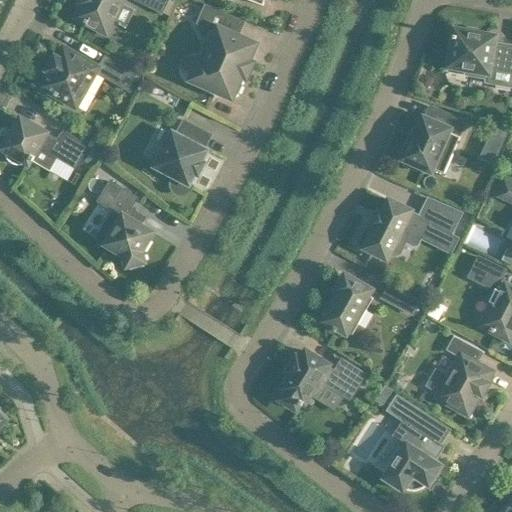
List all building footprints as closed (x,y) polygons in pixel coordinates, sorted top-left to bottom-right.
[(123,0),(80,0),(79,4),(83,5),(76,18),(99,29),(107,33),(113,21),(122,3),(123,0)] [(137,0),(162,12),(167,0),(137,0)] [(240,82),(257,43),(238,35),(244,22),(204,4),(196,22),(216,31),(209,50),(207,49),(202,60),(200,60),(191,81),(232,98),(234,94),(237,93),(241,85),(240,82)] [(511,45),(494,43),(495,39),(496,36),(481,33),(478,30),(467,28),(464,30),(455,29),(454,38),(451,40),(449,48),(451,51),(449,66),(467,70),(466,74),(487,78),(486,82),(511,86),(511,45)] [(99,67),(81,57),(64,47),(58,57),(55,55),(46,70),(50,72),(41,87),(76,107),(99,67)] [(109,59),(101,74),(130,91),(139,76),(109,59)] [(407,143),(402,155),(404,156),(403,159),(407,160),(405,165),(417,170),(419,165),(421,167),(432,171),(433,169),(445,174),(460,137),(453,133),(459,118),(441,111),(436,123),(426,119),(424,118),(417,134),(414,133),(410,141),(409,144),(407,143)] [(4,145),(2,149),(5,151),(8,152),(6,156),(7,158),(9,160),(11,162),(13,164),(16,165),(19,165),(22,165),(24,161),(29,165),(32,160),(49,170),(57,156),(75,167),(87,147),(65,131),(57,141),(47,135),(48,133),(45,131),(28,121),(21,117),(17,124),(4,145)] [(158,161),(156,166),(174,176),(172,179),(171,181),(171,183),(171,186),(172,188),(172,189),(174,191),(175,193),(177,194),(179,195),(181,195),(183,195),(185,195),(187,194),(189,193),(190,191),(191,189),(193,186),(189,184),(207,150),(204,148),(211,135),(184,121),(177,134),(173,132),(171,138),(165,145),(161,152),(158,161)] [(102,155),(91,149),(85,160),(96,166),(102,155)] [(511,183),(506,181),(499,195),(511,201),(511,183)] [(113,210),(96,239),(106,244),(124,256),(127,266),(145,262),(142,251),(153,232),(140,225),(141,223),(135,219),(138,214),(132,210),(138,199),(130,194),(110,182),(99,201),(113,210)] [(418,245),(429,224),(451,235),(462,213),(429,198),(420,215),(389,199),(381,215),(379,214),(376,216),(374,220),(375,223),(377,224),(366,245),(365,248),(387,259),(390,254),(397,257),(403,246),(405,243),(413,247),(418,245)] [(511,286),(506,283),(505,285),(499,282),(505,270),(479,257),(469,277),(495,289),(489,301),(492,303),(481,325),(510,340),(511,335),(511,286)] [(369,295),(372,289),(345,274),(341,282),(342,282),(339,287),(342,289),(335,302),(333,301),(330,302),(327,305),(325,308),(324,312),(324,316),(326,317),(324,321),(333,326),(332,329),(336,332),(337,329),(347,334),(348,332),(352,335),(373,298),(369,295)] [(382,298),(413,314),(420,300),(390,284),(382,298)] [(434,374),(426,390),(438,397),(437,397),(449,404),(447,408),(466,419),(468,415),(480,395),(483,397),(491,383),(487,381),(493,371),(477,362),(483,353),(484,353),(485,352),(454,335),(454,336),(455,337),(448,349),(460,356),(456,363),(454,362),(446,377),(448,378),(447,381),(434,374)] [(328,367),(329,365),(306,351),(298,365),(294,362),(287,372),(292,374),(283,389),(286,391),(284,394),(283,396),(284,398),(285,400),(286,402),(288,403),(290,404),(292,405),(294,406),(296,406),(298,405),(300,403),(302,405),(304,402),(305,403),(311,394),(319,399),(328,385),(335,389),(337,385),(353,395),(366,374),(343,359),(335,371),(328,367)] [(406,444),(385,478),(400,488),(404,490),(405,488),(408,489),(412,490),(415,490),(419,489),(422,488),(425,486),(427,483),(429,485),(431,481),(439,470),(441,465),(436,462),(434,461),(443,446),(441,445),(451,430),(398,396),(388,410),(404,420),(394,436),(406,444)] [(511,511),(511,503),(508,510),(503,507),(500,511),(511,511)]
